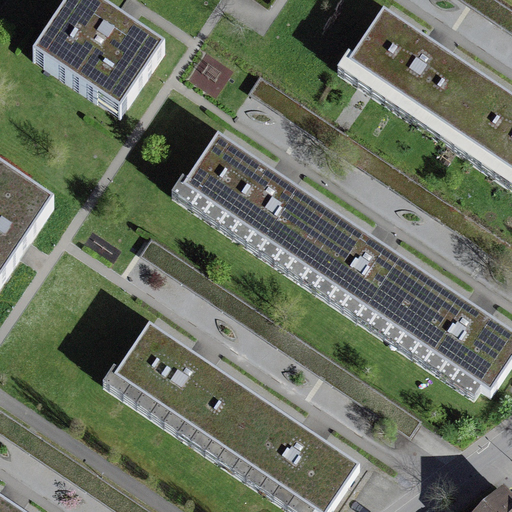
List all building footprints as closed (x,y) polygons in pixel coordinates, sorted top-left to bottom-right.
[(75,0),(33,62),(120,121),(165,55),(82,0),(75,0)] [(450,0),(511,41),(511,11),(494,0),(450,0)] [(349,68),(452,137),(487,86),(435,51),(384,17),(349,68)] [(511,103),(487,86),(452,137),(511,178),(511,103)] [(499,268),(511,247),(511,244),(280,92),(265,114),(499,268)] [(291,274),(330,216),(283,184),(219,141),(180,199),(291,274)] [(0,289),(54,209),(0,172),(0,289)] [(380,249),(330,216),(291,274),(388,339),(427,281),(380,249)] [(347,372),(148,235),(136,253),(335,390),(347,372)] [(511,338),(480,317),(427,281),(388,339),(484,403),(511,361),(511,338)] [(116,384),(226,458),(261,407),(201,367),(151,333),(116,384)] [(310,440),(261,407),(226,458),(306,511),(334,511),(361,474),(310,440)] [(153,511),(8,415),(0,427),(0,434),(115,511),(153,511)] [(511,511),(511,505),(502,495),(483,511),(511,511)] [(0,511),(14,511),(0,502),(0,511)]
